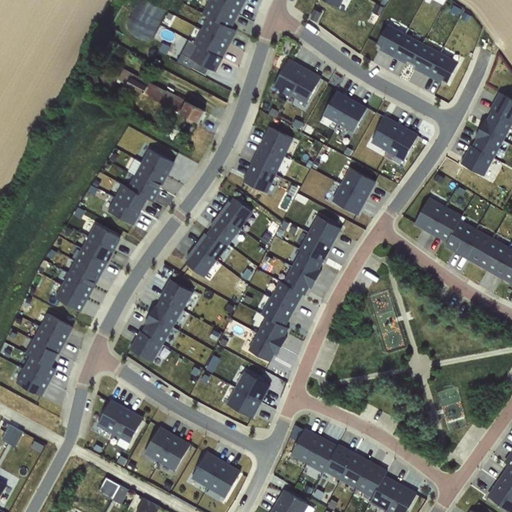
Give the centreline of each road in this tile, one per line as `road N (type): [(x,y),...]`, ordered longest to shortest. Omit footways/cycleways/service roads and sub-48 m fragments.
road 1 (residential): [(273,15),(219,157),(135,275),(93,354)]
road 2 (residential): [(452,122),(273,15)]
road 3 (residential): [(93,354),(270,451)]
road 4 (residential): [(379,229),(332,303),(293,396)]
road 5 (residential): [(293,396),(356,422),(453,488)]
road 6 (residential): [(93,354),(69,445),(33,511)]
road 7 (residential): [(511,313),(379,229)]
road 8 (residential): [(452,122),(379,229)]
